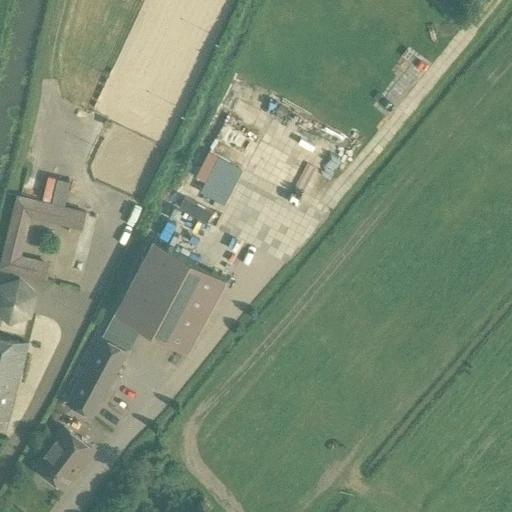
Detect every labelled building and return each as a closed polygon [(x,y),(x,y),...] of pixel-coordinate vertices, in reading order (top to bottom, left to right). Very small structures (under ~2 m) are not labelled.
[(17,194),(0,264),(0,268),(45,279),(50,261),(22,254),(31,217),(82,230),(87,211),(17,194)] [(115,311),(140,324),(187,349),(227,275),(155,237),(115,311)] [(0,281),(0,313),(9,322),(31,315),(32,315),(38,292),(20,275),(0,281)] [(92,415),(127,349),(102,336),(67,401),(92,415)] [(29,344),(0,337),(0,417),(11,420),(29,344)] [(64,422),(33,465),(66,489),(97,447),(64,422)]
